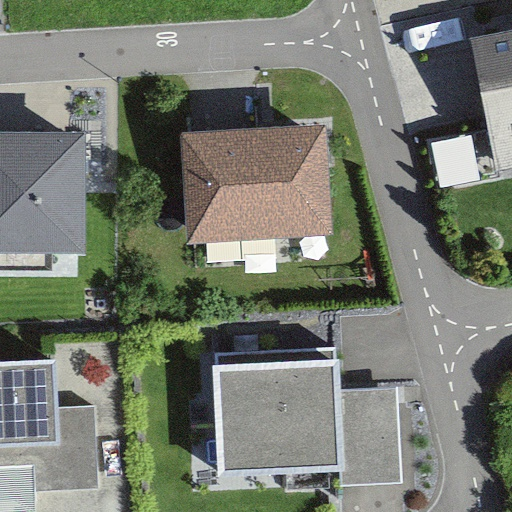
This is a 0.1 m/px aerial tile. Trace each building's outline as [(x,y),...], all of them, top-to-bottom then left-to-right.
[(511,44),(474,52),(500,177),(511,174),(511,44)] [(433,129),(439,177),(480,172),(474,124),(433,129)] [(327,141),(183,151),(191,259),(335,248),(327,141)] [(89,150),(0,148),(0,266),(87,268),(89,150)] [(338,356),(215,361),(220,493),(343,488),(339,399),(338,356)] [(55,375),(0,378),(0,459),(58,457),(56,415),(55,375)] [(401,396),(339,399),(343,488),(344,495),(406,492),(401,396)] [(97,413),(56,415),(58,457),(59,496),(99,494),(97,413)] [(58,457),(0,459),(0,473),(36,472),(37,496),(59,496),(58,457)]
